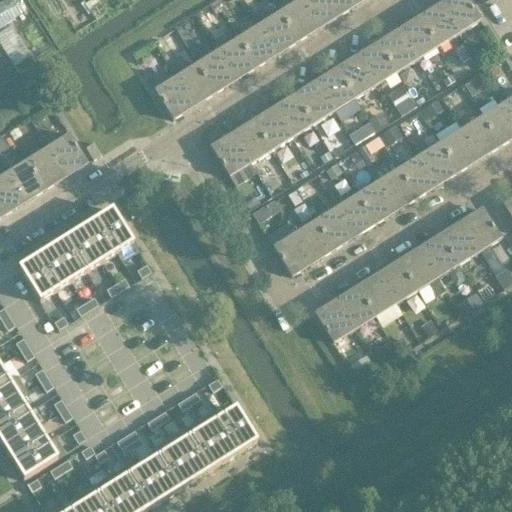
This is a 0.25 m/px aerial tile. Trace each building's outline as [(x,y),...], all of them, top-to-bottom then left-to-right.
[(22,0),(5,0),(0,3),(0,29),(29,11),(22,0)] [(30,0),(43,27),(54,21),(61,36),(78,29),(71,14),(63,18),(54,0),(30,0)] [(340,19),(327,0),(303,0),(300,3),(318,32),(340,19)] [(360,6),(356,0),(327,0),(340,19),(360,6)] [(480,24),(465,0),(452,0),(440,8),(459,37),(480,24)] [(214,3),(209,7),(211,9),(215,16),(220,13),(216,6),(214,3)] [(318,32),(300,3),(279,15),(297,45),(318,32)] [(107,15),(101,6),(89,13),(95,23),(107,15)] [(297,45),(279,15),(270,21),(263,8),(251,16),(258,28),(277,58),(297,45)] [(459,37),(440,8),(420,20),(438,50),(459,37)] [(438,50),(420,20),(399,33),(418,63),(438,50)] [(0,32),(0,37),(15,71),(33,62),(15,25),(0,32)] [(277,58),(258,28),(238,41),(256,71),(277,58)] [(418,63),(399,33),(378,46),(397,76),(418,63)] [(209,41),(202,45),(207,54),(214,50),(209,41)] [(256,71),(238,41),(217,54),(235,84),(256,71)] [(397,76),(378,46),(358,59),(376,89),(397,76)] [(455,52),(463,64),(470,59),(462,47),(455,52)] [(235,84),(217,54),(196,67),(214,97),(235,84)] [(376,89),(358,59),(337,72),(355,101),(376,89)] [(214,97),(196,67),(175,80),(194,110),(214,97)] [(355,101),(337,72),(316,85),(334,115),(355,101)] [(175,80),(154,93),(173,123),(194,110),(175,80)] [(334,115),(316,85),(295,98),(314,128),(334,115)] [(314,128),(295,98),(274,111),(293,141),(314,128)] [(422,99),(414,104),(417,109),(425,105),(422,99)] [(511,101),(503,107),(511,121),(511,101)] [(421,115),(426,122),(430,120),(430,121),(443,113),(437,104),(421,115)] [(511,141),(511,121),(503,107),(482,120),(500,149),(511,141)] [(293,141),(274,111),(254,124),(272,154),(293,141)] [(482,120),(461,133),(479,162),(500,149),(482,120)] [(272,154),(254,124),(233,137),(251,167),(272,154)] [(348,138),(353,147),(374,135),(368,126),(348,138)] [(17,130),(8,135),(12,142),(21,136),(17,130)] [(396,130),(379,140),(386,150),(402,140),(396,130)] [(479,162),(461,133),(440,146),(459,175),(479,162)] [(87,167),(78,152),(69,137),(47,151),(66,180),(87,167)] [(251,167),(233,137),(211,151),(229,180),(251,167)] [(0,157),(9,152),(3,142),(1,140),(0,140),(0,157)] [(90,164),(103,157),(96,145),(83,152),(90,164)] [(459,175),(440,146),(420,159),(438,188),(459,175)] [(375,163),(366,149),(359,153),(367,167),(375,163)] [(66,180),(47,151),(26,164),(45,193),(66,180)] [(438,188),(420,159),(399,172),(417,201),(438,188)] [(45,193),(26,164),(6,177),(24,206),(45,193)] [(417,201),(399,172),(378,185),(397,214),(417,201)] [(24,206),(6,177),(0,180),(0,213),(4,219),(24,206)] [(397,214),(378,185),(358,198),(376,227),(397,214)] [(296,191),(287,197),(294,208),(303,203),(296,191)] [(254,197),(244,204),(249,212),(259,206),(254,197)] [(376,227),(358,198),(337,211),(355,240),(376,227)] [(511,203),(503,209),(511,222),(511,203)] [(279,213),(274,206),(254,219),(258,227),(279,213)] [(355,240),(337,211),(316,224),(334,253),(355,240)] [(501,242),(486,219),(482,212),(461,225),(480,255),(501,242)] [(112,213),(96,223),(117,257),(116,257),(121,265),(122,265),(138,255),(112,213)] [(96,223),(80,232),(102,266),(116,257),(117,257),(96,223)] [(334,253),(316,224),(295,237),(313,266),(334,253)] [(480,255),(461,225),(440,238),(459,268),(480,255)] [(80,232),(65,242),(86,276),(102,266),(80,232)] [(313,266),(295,237),(273,250),(291,280),(313,266)] [(459,268),(440,238),(420,251),(438,281),(459,268)] [(65,242),(50,251),(71,285),(86,276),(65,242)] [(50,251),(35,261),(56,295),(71,285),(50,251)] [(438,281),(420,251),(399,265),(418,294),(428,287),(436,301),(445,295),(437,282),(438,281)] [(35,261),(18,271),(40,305),(56,295),(35,261)] [(418,294),(399,265),(378,277),(397,307),(418,294)] [(146,269),(137,274),(141,282),(150,276),(146,269)] [(505,273),(495,279),(504,293),(511,288),(511,282),(506,272),(505,273)] [(397,307),(378,277),(357,291),(376,320),(397,307)] [(124,282),(115,288),(120,295),(129,290),(124,282)] [(115,288),(106,293),(111,301),(120,295),(115,288)] [(376,320),(357,291),(337,303),(355,333),(376,320)] [(463,316),(484,305),(477,293),(456,305),(463,316)] [(93,301),(84,307),(89,314),(98,309),(93,301)] [(355,333),(337,303),(315,317),(333,347),(355,333)] [(84,307),(75,312),(80,320),(89,314),(84,307)] [(4,312),(0,313),(0,322),(2,325),(9,321),(4,312)] [(63,320),(54,326),(58,333),(68,328),(63,320)] [(9,321),(2,325),(7,334),(15,330),(9,321)] [(23,342),(15,347),(21,356),(28,351),(23,342)] [(28,351),(21,356),(27,365),(34,360),(28,351)] [(0,370),(0,390),(9,384),(8,384),(0,370)] [(42,373),(34,377),(40,386),(47,382),(42,373)] [(9,384),(0,390),(0,411),(19,400),(19,401),(27,395),(17,379),(8,384),(9,384)] [(47,382),(40,386),(46,395),(53,391),(47,382)] [(217,383),(208,388),(212,396),(221,390),(217,383)] [(195,396),(186,402),(191,409),(200,404),(195,396)] [(19,400),(0,411),(0,432),(28,415),(28,414),(19,401),(19,400)] [(186,402),(177,407),(182,415),(191,409),(186,402)] [(61,403),(53,408),(59,417),(66,412),(61,403)] [(28,415),(0,432),(0,445),(4,451),(38,430),(46,425),(36,410),(36,409),(28,414),(28,415)] [(220,421),(219,421),(241,455),(245,452),(248,450),(257,445),(236,411),(220,421)] [(66,412),(59,417),(65,426),(72,421),(66,412)] [(214,413),(199,422),(225,465),(241,455),(219,421),(220,421),(215,412),(214,413)] [(165,415),(156,421),(160,428),(169,423),(165,415)] [(156,421),(147,426),(151,434),(160,428),(156,421)] [(199,422),(184,432),(210,474),(214,471),(218,469),(225,465),(199,422)] [(38,430),(4,451),(8,459),(11,463),(13,467),(47,446),(47,445),(38,430)] [(184,432),(169,442),(195,484),(202,479),(206,477),(210,474),(184,432)] [(80,434),(72,438),(78,448),(86,443),(80,434)] [(134,434),(125,440),(130,447),(139,442),(134,434)] [(47,446),(13,467),(23,483),(65,457),(55,440),(47,445),(47,446)] [(125,440),(116,445),(121,453),(130,447),(125,440)] [(153,451),(152,452),(158,460),(158,459),(180,493),(184,491),(187,488),(195,484),(169,442),(153,451)] [(90,449),(81,455),(85,462),(94,457),(90,449)] [(104,453),(94,459),(99,467),(99,466),(108,461),(104,453)] [(158,460),(143,469),(164,503),(172,498),(176,496),(180,493),(158,459),(158,460)] [(67,463),(58,469),(63,476),(72,471),(67,463)] [(58,469),(49,475),(54,482),(63,476),(58,469)] [(129,478),(128,478),(148,511),(149,511),(153,510),(157,507),(164,503),(143,469),(129,478)] [(123,470),(107,480),(127,511),(148,511),(128,478),(129,478),(123,470)] [(127,511),(107,480),(92,489),(106,511),(127,511)] [(37,482),(28,488),(32,495),(42,490),(37,482)] [(77,499),(76,499),(81,507),(82,507),(85,511),(106,511),(92,489),(77,499)]
